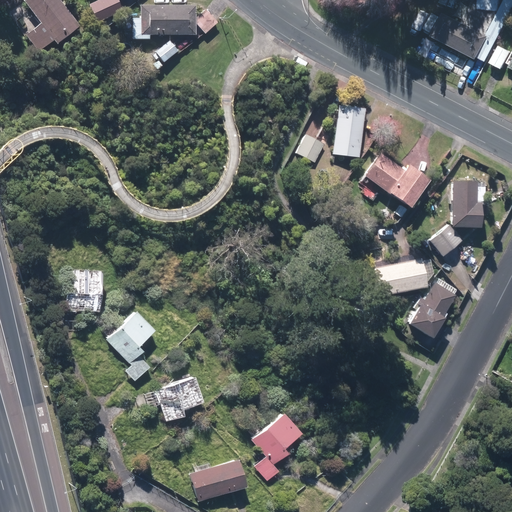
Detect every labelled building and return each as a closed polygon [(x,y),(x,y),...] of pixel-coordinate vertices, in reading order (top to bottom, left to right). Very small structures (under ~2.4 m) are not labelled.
[(79,24),(59,0),(24,0),(39,18),(24,31),(42,53),(79,24)] [(495,0),(476,0),(476,12),(495,13),(495,0)] [(191,3),(139,1),(138,17),(131,17),(131,37),(148,37),(148,32),(191,33),(191,3)] [(487,34),(446,11),(434,34),(475,56),(487,34)] [(179,49),(170,39),(156,51),(164,61),(179,49)] [(471,59),(430,39),(422,55),(462,75),(471,59)] [(511,51),(501,45),(493,61),(503,67),(511,51)] [(308,61),(298,55),(295,60),(305,66),(308,61)] [(361,106),(335,104),(331,154),(357,156),(361,106)] [(312,161),(320,143),(300,133),(292,151),(312,161)] [(377,152),(363,172),(406,204),(424,178),(402,162),(398,167),(377,152)] [(479,181),(451,180),(450,222),(478,223),(479,181)] [(461,239),(448,224),(430,240),(443,255),(461,239)] [(418,258),(374,261),(376,289),(420,286),(418,258)] [(99,307),(100,264),(73,263),(72,288),(63,288),(62,329),(76,329),(77,306),(99,307)] [(452,292),(432,279),(406,318),(426,331),(452,292)] [(154,327),(132,307),(103,338),(130,362),(123,370),(133,378),(146,364),(136,355),(142,348),(138,345),(154,327)] [(200,398),(189,372),(153,386),(154,388),(132,397),(137,409),(159,401),(165,417),(182,411),(180,406),(200,398)] [(299,428),(278,409),(250,440),(265,454),(254,466),(268,478),(279,466),(271,458),(299,428)] [(230,457),(188,469),(195,495),(237,484),(230,457)]
